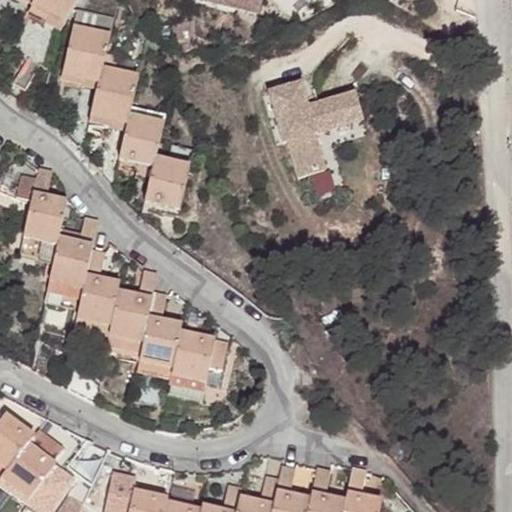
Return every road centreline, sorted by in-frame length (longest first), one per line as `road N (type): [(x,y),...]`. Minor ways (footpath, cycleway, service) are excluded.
road 1 (residential): [(506,511),(491,0)]
road 2 (residential): [(0,108),(273,359),(281,378),(278,411),(250,438)]
road 3 (residential): [(250,438),(206,453),(154,447),(0,376)]
